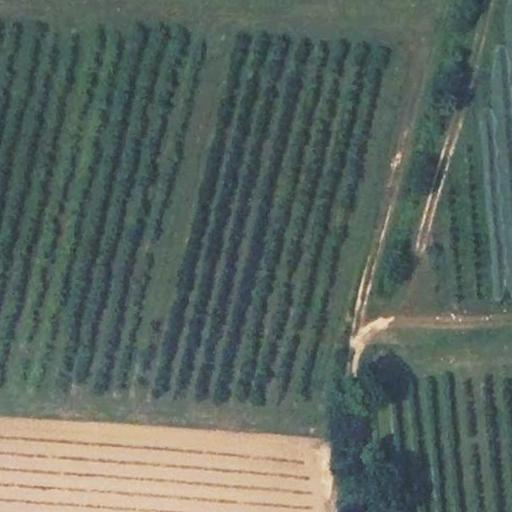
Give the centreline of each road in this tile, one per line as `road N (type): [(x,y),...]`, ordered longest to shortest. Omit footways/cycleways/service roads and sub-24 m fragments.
road 1 (track): [(366,511),(354,394),(364,304),(391,159),(438,0)]
road 2 (track): [(427,42),(0,12)]
